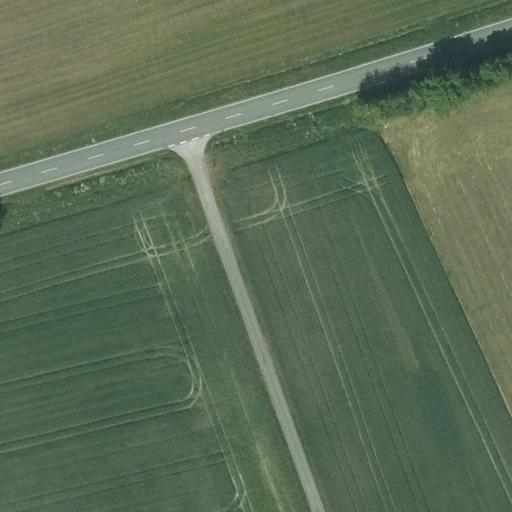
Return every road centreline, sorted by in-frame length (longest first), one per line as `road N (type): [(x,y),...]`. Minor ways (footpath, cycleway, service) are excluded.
road 1 (unclassified): [(318,511),(184,130)]
road 2 (tertiary): [(184,130),(511,30)]
road 3 (tertiary): [(0,184),(184,130)]
